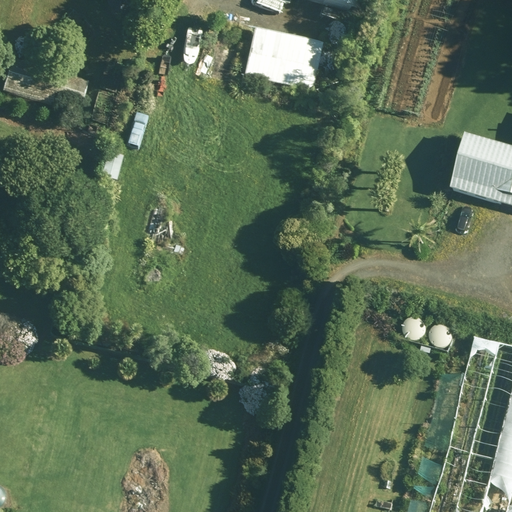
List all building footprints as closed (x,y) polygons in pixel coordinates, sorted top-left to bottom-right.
[(298,0),(351,14),(354,0),(298,0)] [(36,63),(10,58),(2,94),(29,100),(36,63)] [(89,83),(60,74),(51,104),(81,112),(89,83)] [(511,154),(465,142),(451,195),(511,210),(511,154)] [(123,158),(103,153),(96,181),(115,186),(123,158)] [(511,511),(511,349),(476,341),(432,511),(511,511)] [(397,347),(381,407),(379,417),(377,423),(353,511),(409,511),(449,361),(397,347)]
